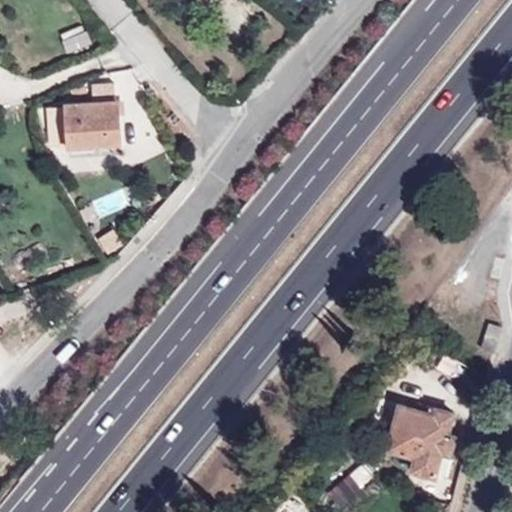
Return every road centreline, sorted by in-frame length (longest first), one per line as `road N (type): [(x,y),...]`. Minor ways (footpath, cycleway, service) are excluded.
road 1 (motorway): [(457,0),(39,511)]
road 2 (motorway): [(121,511),(511,30)]
road 3 (unclassified): [(40,372),(185,226),(241,147)]
road 4 (residential): [(241,147),(104,0)]
road 5 (unclassified): [(241,147),(369,0)]
